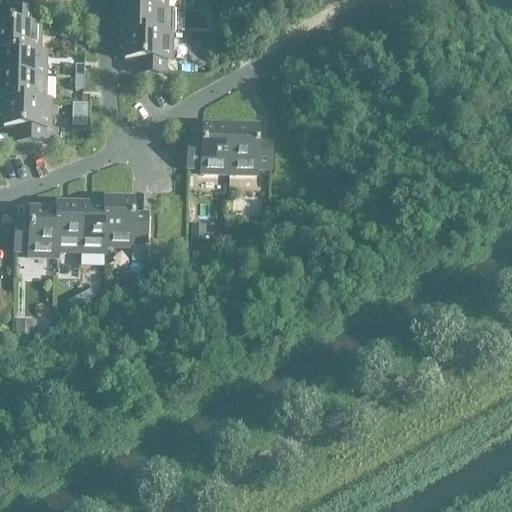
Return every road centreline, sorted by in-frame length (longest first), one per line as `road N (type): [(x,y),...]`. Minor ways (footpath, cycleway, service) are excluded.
road 1 (residential): [(379,0),(140,136)]
road 2 (residential): [(115,150),(92,0)]
road 3 (residential): [(115,150),(0,199)]
